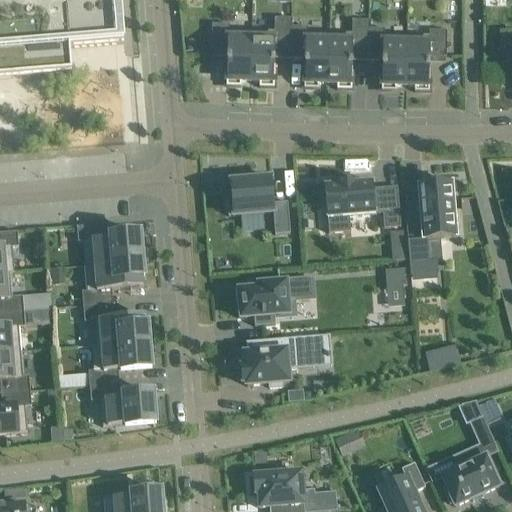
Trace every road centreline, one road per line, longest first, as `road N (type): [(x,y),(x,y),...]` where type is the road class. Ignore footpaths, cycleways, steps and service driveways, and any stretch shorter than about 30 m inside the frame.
road 1 (residential): [(511,135),(169,127)]
road 2 (residential): [(195,419),(174,180)]
road 3 (residential): [(174,180),(0,194)]
road 4 (residential): [(169,127),(160,0)]
